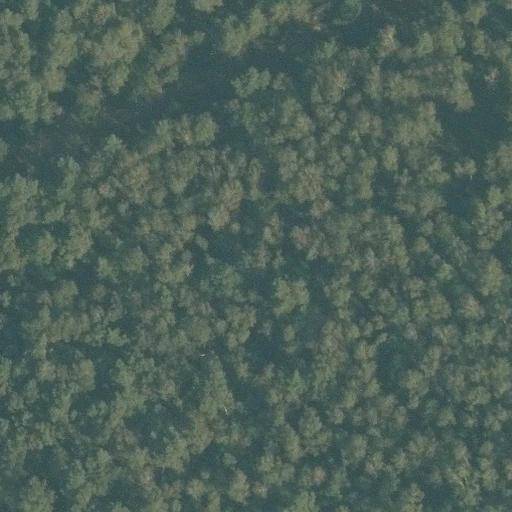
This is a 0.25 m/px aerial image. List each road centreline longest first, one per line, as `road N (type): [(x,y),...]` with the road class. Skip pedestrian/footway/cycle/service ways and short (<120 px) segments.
road 1 (track): [(508,0),(0,207)]
road 2 (unknown): [(467,0),(0,190)]
